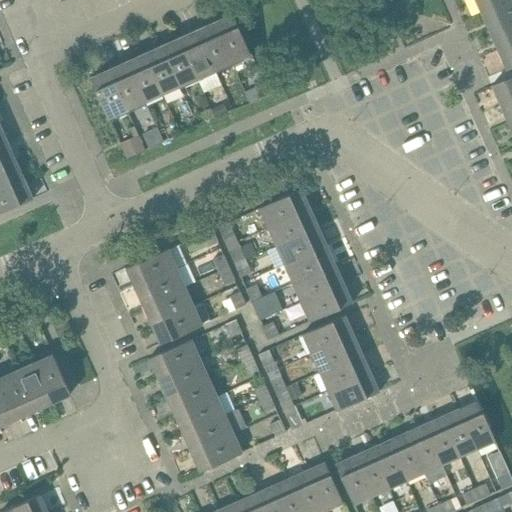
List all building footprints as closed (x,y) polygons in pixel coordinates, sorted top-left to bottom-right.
[(475,0),(481,12),(508,0),(475,0)] [(489,31),(511,20),(511,0),(508,0),(481,12),(489,31)] [(214,21),(234,65),(252,57),(232,13),(214,21)] [(498,50),(511,43),(511,20),(489,31),(498,50)] [(216,73),(234,65),(214,21),(196,29),(216,73)] [(179,37),(198,81),(216,73),(196,29),(179,37)] [(181,89),(198,81),(179,37),(161,45),(181,89)] [(511,66),(511,43),(498,50),(506,69),(511,66)] [(144,53),(163,97),(181,89),(161,45),(144,53)] [(145,104),(163,97),(144,53),(126,61),(145,104)] [(108,69),(128,112),(145,104),(126,61),(108,69)] [(110,120),(128,112),(108,69),(90,77),(110,120)] [(511,75),(491,85),(500,104),(511,99),(511,75)] [(244,92),(249,104),(270,95),(265,83),(244,92)] [(511,99),(500,104),(508,123),(511,121),(511,99)] [(211,109),(215,117),(227,112),(223,104),(211,109)] [(203,122),(215,117),(211,109),(211,108),(199,113),(203,122)] [(148,148),(162,141),(157,130),(156,127),(141,134),(148,148)] [(162,127),(157,130),(162,141),(168,139),(162,127)] [(140,140),(122,148),(126,156),(144,148),(140,140)] [(0,167),(16,160),(7,142),(0,144),(0,167)] [(0,189),(24,179),(16,160),(0,167),(0,189)] [(0,189),(0,213),(33,198),(24,179),(0,189)] [(268,227),(310,208),(301,189),(259,207),(268,227)] [(276,246),(318,227),(310,208),(268,227),(276,246)] [(235,235),(229,222),(218,227),(224,240),(235,235)] [(284,264),(327,245),(318,227),(276,246),(284,264)] [(212,229),(202,234),(208,247),(218,242),(212,229)] [(293,283),(335,264),(327,245),(284,264),(293,283)] [(229,251),(235,264),(246,259),(240,247),(229,251)] [(177,268),(168,248),(126,267),(134,287),(177,268)] [(213,259),(218,271),(229,267),(223,254),(213,259)] [(251,272),(246,259),(235,264),(241,277),(251,272)] [(301,302),(344,283),(335,264),(293,283),(301,302)] [(229,267),(218,271),(224,284),(235,280),(229,267)] [(143,305),(185,286),(177,268),(134,287),(143,305)] [(310,321),(352,302),(344,283),(301,302),(310,321)] [(246,289),(252,301),(262,297),(257,284),(246,289)] [(151,324),(194,305),(185,286),(143,305),(151,324)] [(246,304),(240,291),(229,296),(235,309),(246,304)] [(268,309),(262,297),(252,301),(257,314),(268,309)] [(202,325),(202,324),(194,305),(151,324),(160,344),(202,325)] [(311,353),(353,334),(345,315),(302,334),(311,353)] [(236,319),(225,324),(231,336),(241,332),(236,319)] [(268,339),(279,334),(273,321),(263,326),(268,339)] [(311,353),(319,372),(362,353),(353,334),(311,353)] [(158,377),(200,358),(191,339),(149,358),(158,377)] [(236,348),(242,362),(253,357),(247,344),(236,348)] [(258,354),(264,367),(275,363),(269,349),(258,354)] [(33,358),(52,402),(71,394),(51,350),(33,358)] [(319,372),(328,391),(370,372),(362,353),(319,372)] [(258,369),(253,357),(242,362),(248,374),(258,369)] [(15,366),(35,410),(52,402),(33,358),(15,366)] [(208,377),(200,358),(158,377),(166,396),(208,377)] [(0,373),(0,379),(17,418),(35,410),(15,366),(0,373)] [(370,372),(328,391),(336,410),(379,391),(370,372)] [(269,379),(275,392),(286,387),(280,374),(269,379)] [(174,414),(217,396),(208,377),(166,396),(174,414)] [(0,425),(17,418),(0,379),(0,425)] [(270,394),(263,381),(253,386),(259,399),(270,394)] [(275,392),(281,405),(291,400),(286,387),(275,392)] [(270,394),(259,399),(264,411),(275,406),(270,394)] [(225,414),(217,396),(174,414),(183,433),(225,414)] [(495,440),(477,400),(459,408),(477,448),(495,440)] [(459,456),(477,448),(459,408),(441,416),(459,456)] [(286,416),(292,429),(302,425),(297,412),(286,416)] [(191,452),(233,433),(225,414),(183,433),(191,452)] [(442,464),(459,456),(441,416),(424,424),(442,464)] [(270,423),(276,437),(286,432),(280,418),(270,423)] [(424,424),(406,432),(424,472),(430,484),(447,476),(442,464),(424,424)] [(407,480),(424,472),(406,432),(388,439),(407,480)] [(242,452),(233,433),(191,452),(200,471),(242,452)] [(389,488),(407,480),(388,439),(371,447),(389,488)] [(371,496),(389,488),(371,447),(353,455),(371,496)] [(353,504),(371,496),(353,455),(335,463),(353,504)] [(307,470),(325,510),(343,502),(325,461),(307,470)] [(289,477),(304,511),(320,511),(325,510),(307,470),(289,477)] [(502,489),(511,484),(511,479),(509,473),(497,478),(502,489)] [(271,485),(283,511),(304,511),(289,477),(271,485)] [(486,484),(474,489),(479,499),(490,494),(486,484)] [(254,493),(262,511),(283,511),(271,485),(254,493)] [(467,505),(479,499),(474,489),(462,494),(467,505)] [(236,501),(240,511),(262,511),(254,493),(236,501)] [(0,511),(47,511),(40,494),(0,511)] [(450,499),(439,505),(442,511),(450,511),(455,510),(450,499)] [(493,500),(481,505),(484,511),(493,511),(498,510),(493,500)] [(218,509),(219,511),(240,511),(236,501),(218,509)]
